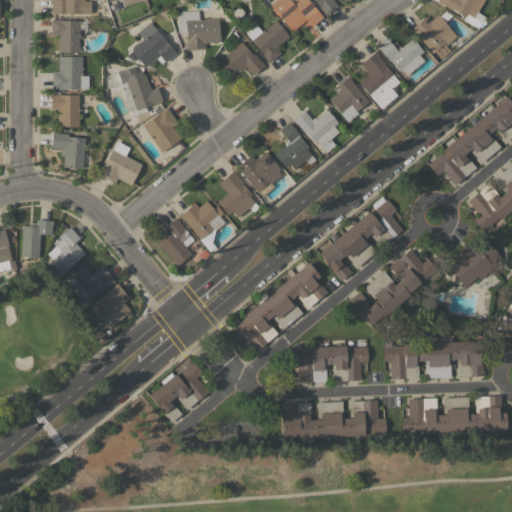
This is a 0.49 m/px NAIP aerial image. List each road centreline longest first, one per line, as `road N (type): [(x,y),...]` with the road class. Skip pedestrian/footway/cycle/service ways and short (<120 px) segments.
road 1 (tertiary): [(193,329),(511,61)]
road 2 (tertiary): [(511,21),(231,261)]
road 3 (residential): [(390,0),(110,229)]
road 4 (residential): [(420,228),(205,409)]
road 5 (residential): [(511,379),(498,387),(261,392),(235,382)]
road 6 (residential): [(176,309),(90,207),(40,187),(0,195)]
road 7 (tertiary): [(176,309),(0,446)]
road 8 (residential): [(21,187),(18,0)]
road 9 (tertiary): [(0,494),(140,373)]
